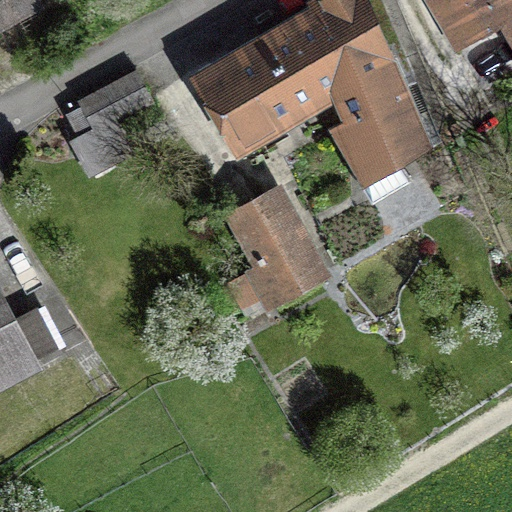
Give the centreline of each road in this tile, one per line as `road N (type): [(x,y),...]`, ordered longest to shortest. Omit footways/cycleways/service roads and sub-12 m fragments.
road 1 (residential): [(0,115),(212,0)]
road 2 (track): [(511,408),(347,511)]
